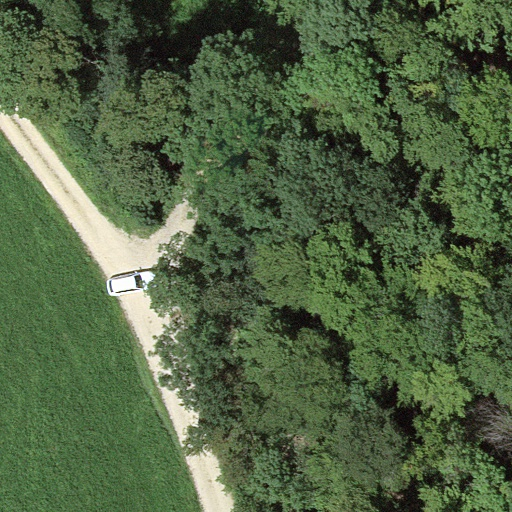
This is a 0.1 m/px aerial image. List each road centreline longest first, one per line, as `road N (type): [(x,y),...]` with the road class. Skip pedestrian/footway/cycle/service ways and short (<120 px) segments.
road 1 (track): [(143,314),(165,227),(239,118),(285,69),(289,0)]
road 2 (track): [(143,314),(0,110)]
road 3 (track): [(233,511),(143,314)]
